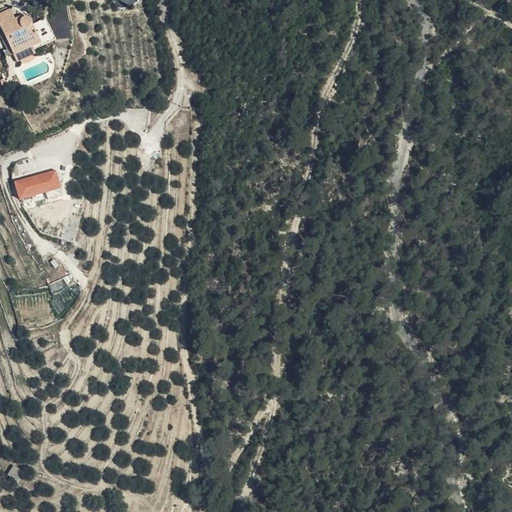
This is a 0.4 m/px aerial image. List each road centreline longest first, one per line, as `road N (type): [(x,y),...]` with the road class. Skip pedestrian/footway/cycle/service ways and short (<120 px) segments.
road 1 (track): [(360,0),(362,12),(319,109),(274,344),(275,402),(240,511)]
road 2 (track): [(422,98),(458,41),(490,13),(511,29)]
